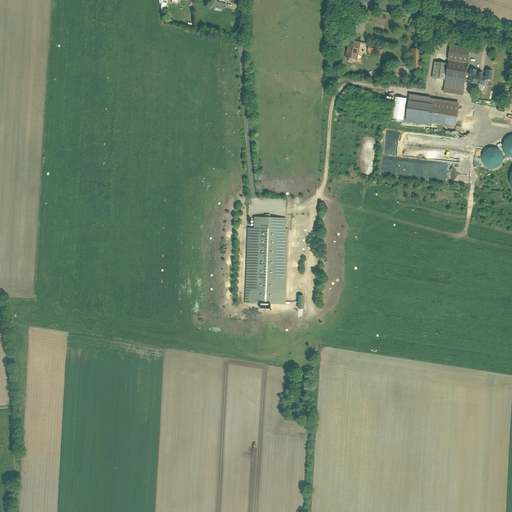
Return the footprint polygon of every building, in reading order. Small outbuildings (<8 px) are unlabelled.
[(159,0),(160,4),(161,4),(162,10),(168,10),(167,0),(159,0)] [(224,1),(217,0),(216,0),(214,10),(221,11),(222,7),(224,7),(225,2),(224,1)] [(361,41),(349,38),(345,57),(358,60),(361,41)] [(463,90),(465,79),(466,72),(469,46),(449,44),(447,63),(434,61),(432,78),(444,79),(443,87),(463,90)] [(383,49),(368,46),(367,52),(382,54),(383,49)] [(423,48),(408,48),(408,69),(423,69),(423,48)] [(469,72),(466,72),(465,79),(472,80),(472,83),(485,85),(486,80),(491,80),(492,70),(484,69),(484,73),(482,73),(482,71),(478,70),(477,73),(475,73),(476,69),(470,68),(469,72)] [(430,96),(409,93),(404,123),(431,126),(431,123),(456,126),(459,102),(430,98),(430,96)] [(403,122),(407,98),(395,96),(392,120),(403,122)] [(511,134),(509,135),(506,137),(503,140),(502,144),(502,148),(503,151),(505,155),(508,157),(511,158),(511,134)] [(503,161),(503,157),(503,154),(501,151),(498,148),(495,147),(491,147),(488,147),(485,149),(482,152),(481,156),(481,160),(482,163),(484,167),(488,169),(492,169),(496,169),(499,167),(502,164),(503,161)] [(285,216),(254,215),(254,227),(244,226),(242,305),(259,305),(259,309),(270,309),(270,303),(284,304),(287,228),(285,228),(285,216)]
